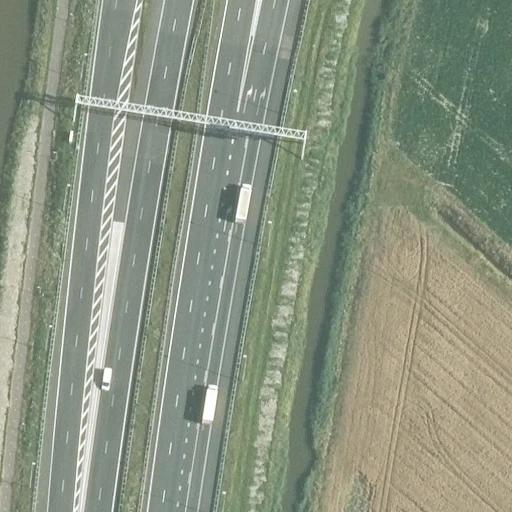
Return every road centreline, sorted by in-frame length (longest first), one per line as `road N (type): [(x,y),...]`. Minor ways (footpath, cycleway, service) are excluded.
road 1 (motorway): [(177,0),(97,511)]
road 2 (motorway): [(117,0),(64,511)]
road 3 (motorway): [(171,511),(228,113)]
